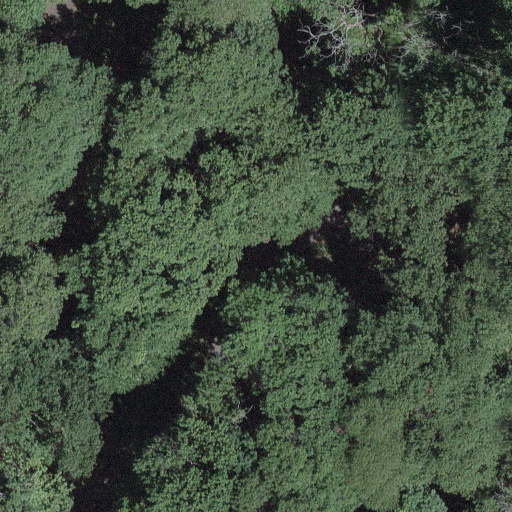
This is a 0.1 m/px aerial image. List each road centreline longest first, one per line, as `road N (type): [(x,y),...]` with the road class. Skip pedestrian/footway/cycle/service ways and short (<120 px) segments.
road 1 (unclassified): [(466,511),(379,258),(355,228),(323,220),(282,235),(168,435),(107,494),(68,511)]
road 2 (unclassified): [(0,249),(51,195),(62,160),(53,0)]
